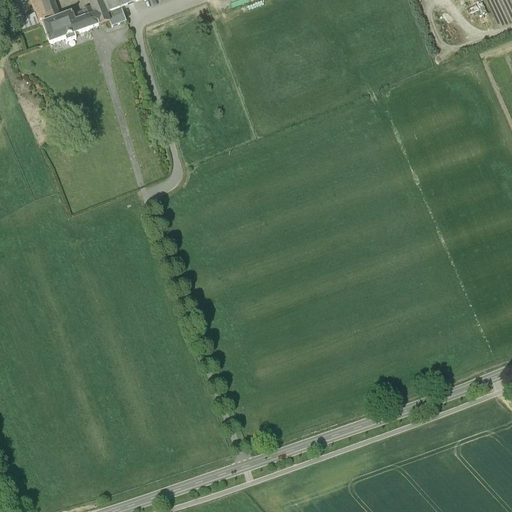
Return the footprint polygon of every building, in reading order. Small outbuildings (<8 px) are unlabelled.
[(29,0),(40,27),(43,26),(42,26),(48,23),(46,17),(57,13),(53,2),(57,0),(29,0)] [(87,0),(94,17),(98,28),(109,23),(107,16),(106,14),(100,0),(87,0)] [(100,0),(106,14),(142,0),(100,0)] [(465,12),(472,25),(488,16),(481,3),(465,12)] [(107,16),(109,23),(111,29),(125,23),(121,11),(107,16)] [(42,26),(43,26),(50,46),(89,31),(89,32),(98,28),(94,17),(86,19),(83,14),(73,18),(71,15),(59,19),(57,13),(46,17),(48,23),(42,26)] [(27,27),(37,25),(34,16),(24,18),(27,27)]
